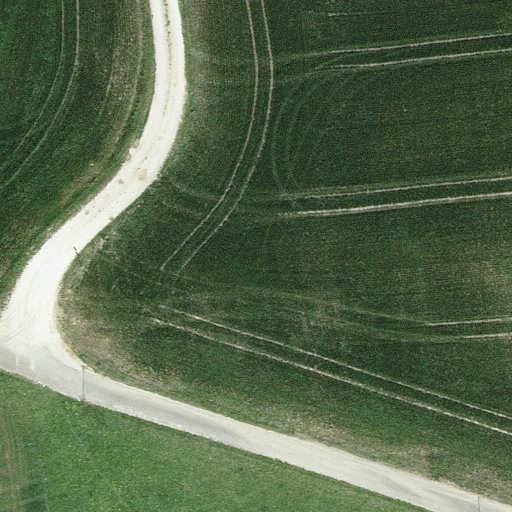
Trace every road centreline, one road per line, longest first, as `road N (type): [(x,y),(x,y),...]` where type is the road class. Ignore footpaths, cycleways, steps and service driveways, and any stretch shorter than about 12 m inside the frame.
road 1 (track): [(25,370),(459,511)]
road 2 (track): [(159,0),(167,136),(33,274),(25,370)]
